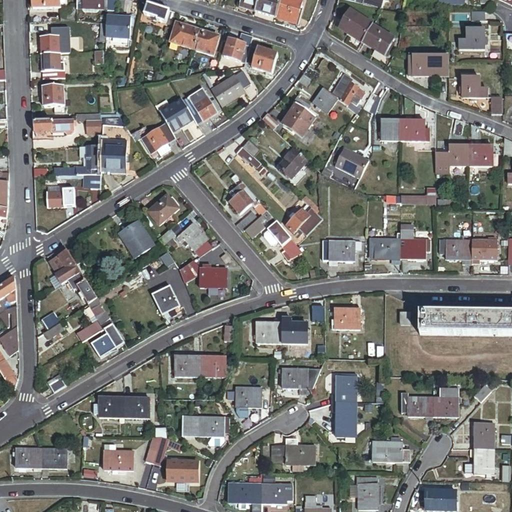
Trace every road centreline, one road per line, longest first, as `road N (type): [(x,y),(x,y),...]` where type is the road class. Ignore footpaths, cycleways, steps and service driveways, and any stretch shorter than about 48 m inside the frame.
road 1 (residential): [(281,297),(152,345),(48,412),(16,422)]
road 2 (residential): [(25,258),(17,0)]
road 3 (residential): [(511,285),(392,283),(281,297)]
road 4 (residential): [(315,35),(411,96),(511,136)]
road 5 (residential): [(188,511),(72,489),(0,490)]
road 6 (residential): [(177,168),(256,114),(308,47)]
road 7 (residential): [(25,258),(177,168)]
road 8 (residential): [(25,258),(27,396),(16,422)]
road 9 (residential): [(281,297),(177,168)]
road 10 (residential): [(158,0),(308,47)]
road 11 (residential): [(205,511),(222,465),(247,439),(289,417)]
